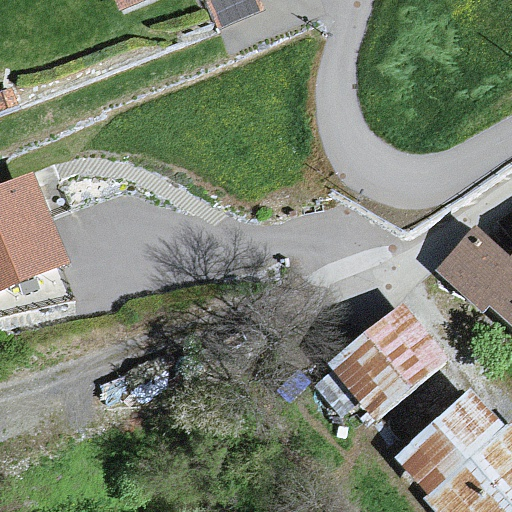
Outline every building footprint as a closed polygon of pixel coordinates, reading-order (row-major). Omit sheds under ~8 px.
[(144,0),(149,9),(169,0),(227,0),(228,2),(232,0),(144,0)] [(105,262),(68,180),(0,210),(0,250),(22,299),(105,262)] [(511,240),(485,271),(511,294),(511,240)] [(492,362),(443,308),(382,363),(431,417),(492,362)] [(511,511),(511,392),(451,457),(485,488),(477,497),(493,511),(511,511)]
